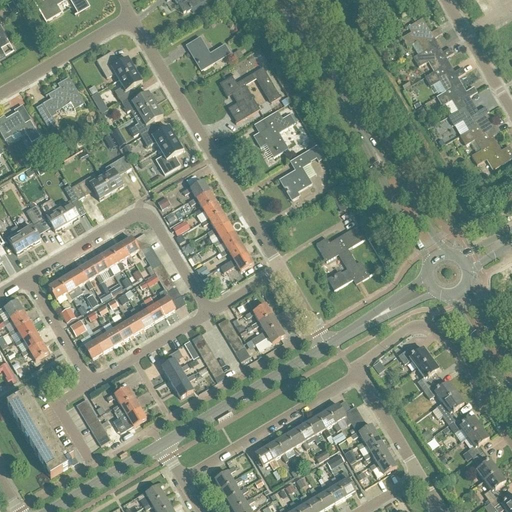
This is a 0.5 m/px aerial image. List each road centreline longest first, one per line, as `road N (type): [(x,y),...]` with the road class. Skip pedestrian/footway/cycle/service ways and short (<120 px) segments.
road 1 (residential): [(511,445),(462,363),(428,328),(409,329),(358,375)]
road 2 (residential): [(183,481),(358,375)]
road 3 (tertiary): [(161,446),(327,348)]
road 4 (secondary): [(371,149),(280,0)]
road 5 (unclassified): [(213,161),(130,19)]
road 6 (unclassified): [(0,97),(130,19)]
road 7 (residential): [(511,115),(442,0)]
road 8 (unclassified): [(281,271),(213,161)]
road 9 (secondary): [(445,255),(371,149)]
road 10 (secondary): [(371,149),(430,264)]
road 11 (tertiary): [(52,511),(161,446)]
road 12 (unclassified): [(206,317),(152,220),(137,215)]
road 13 (unclassified): [(28,279),(137,215)]
road 14 (unclassified): [(92,385),(28,279)]
